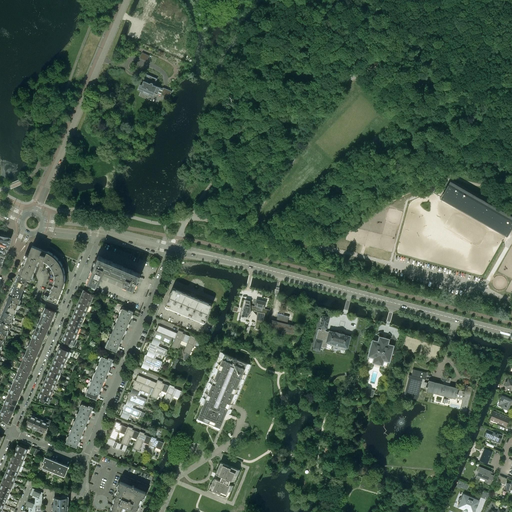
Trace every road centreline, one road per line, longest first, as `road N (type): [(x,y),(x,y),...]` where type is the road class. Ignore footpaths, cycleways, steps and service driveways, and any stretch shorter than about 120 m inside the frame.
road 1 (secondary): [(511,333),(208,255)]
road 2 (unclassified): [(36,213),(126,0)]
road 3 (residential): [(12,431),(94,233)]
road 4 (unknown): [(511,153),(482,117),(453,0)]
